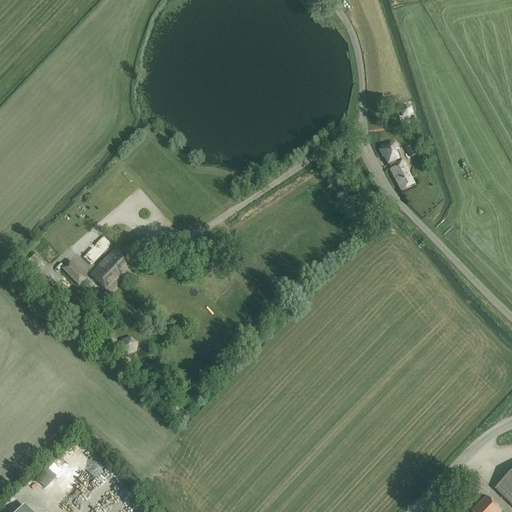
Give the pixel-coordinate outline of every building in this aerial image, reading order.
[(400,111),(401,118),(409,119),(413,114),(411,107),(404,106),(400,111)] [(382,153),(388,165),(389,165),(392,170),(390,171),(401,192),(415,185),(406,169),(407,168),(403,162),(397,165),(395,162),(399,159),(392,147),(382,153)] [(125,277),(123,275),(132,266),(116,250),(91,276),(109,294),(125,277)] [(62,267),(79,285),(86,278),(69,260),(62,267)] [(48,279),(41,286),(55,301),(62,294),(48,279)] [(138,345),(131,339),(122,341),(120,350),(127,357),(136,353),(138,345)] [(61,456),(54,461),(62,471),(69,465),(61,456)] [(511,471),(495,490),(511,506),(511,471)] [(93,480),(80,491),(87,498),(99,487),(93,480)] [(94,503),(102,511),(109,504),(100,497),(94,503)] [(486,497),(478,504),(470,511),(501,511),(502,511),(486,497)] [(71,511),(77,504),(73,501),(67,507),(71,511)]
